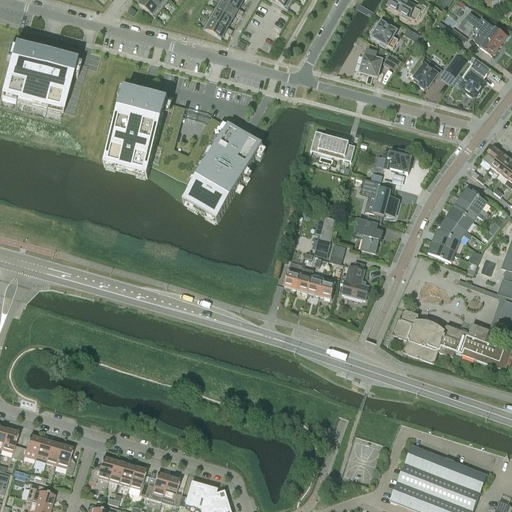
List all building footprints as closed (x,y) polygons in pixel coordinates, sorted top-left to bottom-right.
[(147,0),(143,0),(138,7),(155,20),(162,12),(147,0)] [(147,0),(162,12),(169,3),(164,0),(147,0)] [(237,13),(238,11),(243,4),(236,0),(219,0),(219,2),(237,13)] [(288,0),(269,0),(269,1),(288,12),(293,3),(288,0)] [(410,7),(397,0),(392,0),(393,0),(392,0),(391,0),(392,1),(390,4),(389,3),(389,4),(390,4),(388,9),(401,16),(400,18),(406,22),(407,20),(408,21),(409,20),(414,23),(420,13),(422,15),(426,9),(413,2),(410,7)] [(232,22),(236,15),(237,13),(219,2),(213,11),(232,22)] [(459,10),(454,6),(448,15),(453,18),(459,10)] [(129,10),(127,13),(133,17),(136,13),(130,9),(129,10)] [(226,32),(228,30),(232,22),(213,11),(208,21),(226,32)] [(507,21),(511,14),(511,13),(508,11),(503,17),(507,21)] [(469,15),(464,22),(479,33),(476,37),(477,38),(474,42),(474,44),(474,45),(475,47),(491,60),(506,38),(486,22),(483,26),(469,15)] [(221,41),(225,34),(226,32),(208,21),(202,30),(221,41)] [(372,39),(372,40),(379,44),(378,46),(385,50),(386,48),(387,48),(392,51),(398,42),(392,39),(396,33),(391,31),(392,30),(392,29),(391,31),(388,29),(388,27),(387,29),(381,25),(376,32),(372,39)] [(461,50),(467,41),(453,30),(452,32),(449,29),(444,36),(447,38),(447,39),(461,50)] [(419,37),(407,30),(403,37),(415,44),(419,37)] [(14,50),(0,99),(0,108),(60,124),(75,66),(52,60),(50,65),(44,63),(45,58),(14,50)] [(364,59),(360,75),(377,80),(379,73),(380,73),(379,72),(380,68),(381,69),(382,68),(380,68),(381,63),(382,59),(376,58),(377,56),(366,53),(365,59),(364,59)] [(394,73),(401,63),(388,56),(383,66),(394,73)] [(427,91),(440,73),(436,70),(433,74),(423,66),(420,71),(415,68),(410,75),(415,78),(413,81),(414,81),(413,83),(418,87),(419,85),(420,86),(418,88),(424,92),(426,90),(427,91)] [(480,91),(484,85),(482,83),(486,77),(472,66),(462,79),(465,82),(460,89),(466,93),(465,95),(471,99),(472,98),(474,99),(475,97),(477,96),(479,95),(480,93),(480,91)] [(450,87),(458,75),(448,68),(440,80),(450,87)] [(124,92),(103,168),(105,169),(106,165),(147,177),(146,180),(147,180),(158,141),(167,104),(149,99),(147,105),(141,103),(143,97),(124,92)] [(228,128),(182,205),(184,206),(186,204),(217,222),(215,224),(217,225),(228,207),(262,148),(247,139),(245,142),(228,132),(230,129),(228,128)] [(315,134),(310,153),(351,164),(355,149),(348,147),(349,145),(338,142),(339,140),(315,134)] [(493,148),(482,163),(490,169),(501,155),(496,151),(496,150),(493,148)] [(384,153),(382,160),(386,161),(383,171),(390,172),(408,177),(412,160),(406,159),(407,153),(398,151),(396,156),(384,153)] [(501,155),(490,169),(499,176),(510,162),(506,159),(501,155)] [(511,163),(510,162),(499,176),(507,183),(505,186),(511,177),(511,163)] [(395,219),(399,202),(389,200),(392,188),(364,181),(361,194),(377,198),(373,216),(384,219),(384,216),(395,219)] [(467,191),(460,201),(484,219),(486,215),(481,212),(486,205),(467,191)] [(460,201),(453,210),(473,224),(477,218),(482,222),(484,219),(460,201)] [(466,234),(473,224),(453,210),(446,220),(466,234)] [(314,258),(326,261),(335,223),(325,220),(320,243),(318,242),(314,258)] [(471,238),(466,234),(446,220),(439,230),(438,230),(436,235),(459,244),(463,237),(468,241),(471,238)] [(494,226),(499,229),(503,224),(498,220),(494,225),(494,226)] [(381,244),(383,235),(377,233),(378,227),(358,221),(354,237),(363,239),(360,252),(376,256),(379,243),(381,244)] [(499,229),(494,226),(488,234),(491,237),(492,238),(499,229)] [(436,235),(432,245),(454,254),(459,244),(436,235)] [(511,352),(491,345),(500,320),(511,324),(511,241),(500,271),(505,273),(496,297),(501,298),(488,332),(472,326),(469,336),(447,328),(443,333),(437,327),(432,325),(426,324),(419,323),(417,317),(405,313),(401,323),(399,322),(393,337),(407,343),(403,355),(433,366),(438,354),(452,359),(455,354),(505,372),(511,354),(511,352)] [(454,254),(432,245),(428,256),(450,265),(453,258),(458,260),(460,257),(454,254)] [(333,247),(332,253),(344,256),(345,250),(333,247)] [(332,253),(331,259),(342,262),(344,256),(332,253)] [(342,262),(331,259),(329,265),(341,267),(342,262)] [(284,289),(296,292),(300,277),(302,268),(291,265),(288,274),(284,289)] [(342,277),(339,286),(344,287),(342,297),(365,302),(368,288),(361,286),(364,273),(362,272),(364,267),(354,265),(353,270),(349,269),(347,278),(342,277)] [(296,292),(307,295),(312,280),(300,277),(296,292)] [(307,295),(319,299),(323,283),(312,280),(307,295)] [(492,300),(494,295),(458,282),(456,287),(492,300)] [(323,283),(319,299),(331,302),(335,287),(323,283)] [(18,435),(7,432),(1,452),(12,455),(10,460),(16,462),(20,449),(14,448),(18,435)] [(25,451),(20,449),(16,462),(22,463),(23,458),(34,462),(40,442),(29,438),(25,451)] [(34,462),(45,465),(51,445),(40,442),(34,462)] [(45,465),(55,468),(61,448),(51,445),(45,465)] [(61,448),(55,468),(66,471),(65,476),(71,478),(74,466),(69,464),(72,451),(61,448)] [(473,511),(487,477),(412,448),(391,501),(419,511),(473,511)] [(107,483),(113,463),(102,460),(98,473),(93,471),(89,483),(95,485),(97,480),(107,483)] [(124,466),(113,463),(107,483),(118,486),(124,466)] [(134,469),(124,466),(118,486),(128,489),(134,469)] [(146,473),(134,469),(128,489),(139,493),(138,498),(144,499),(147,487),(142,485),(146,473)] [(153,489),(147,487),(144,499),(160,504),(168,479),(156,476),(153,489)] [(177,509),(178,508),(181,498),(181,497),(175,495),(179,482),(168,479),(160,504),(177,509)] [(25,502),(30,504),(50,510),(54,499),(41,495),(43,489),(30,486),(25,502)] [(181,498),(178,508),(184,511),(227,511),(222,495),(218,496),(214,495),(215,493),(191,486),(187,500),(181,498)] [(507,511),(510,507),(499,503),(495,511),(507,511)]
